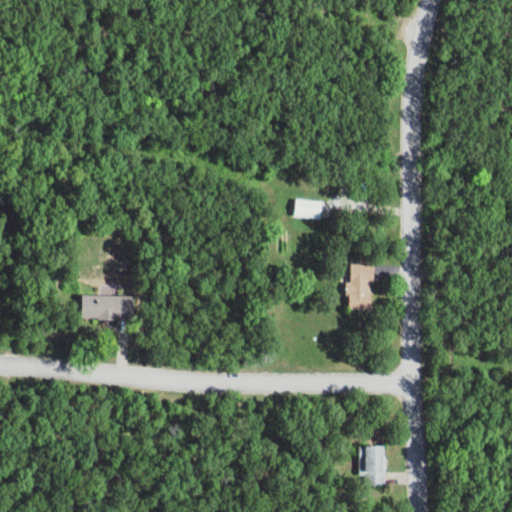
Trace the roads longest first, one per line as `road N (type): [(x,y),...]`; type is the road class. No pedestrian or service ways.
road 1 (residential): [(422,511),(409,193),(411,95),(431,0)]
road 2 (residential): [(414,381),(0,375)]
